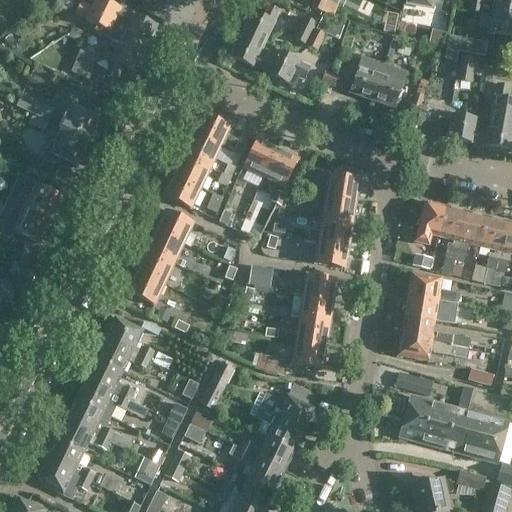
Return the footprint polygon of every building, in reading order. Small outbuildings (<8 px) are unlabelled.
[(67,0),(54,0),(64,13),(72,6),(67,0)] [(117,8),(101,0),(95,0),(91,9),(80,3),(75,14),(86,20),(85,21),(106,31),(117,8)] [(323,0),(312,0),(309,8),(321,13),(326,1),(323,0)] [(430,8),(431,0),(408,0),(408,4),(430,8)] [(452,0),(451,0),(450,8),(458,9),(460,1),(452,0)] [(480,15),(483,1),(474,0),(468,0),(467,12),(480,15)] [(511,20),(511,2),(496,0),(493,0),(491,17),(511,20)] [(263,45),(274,23),(273,22),(278,11),(268,6),(262,17),(251,12),(240,34),(263,45)] [(145,49),(156,26),(132,15),(132,17),(119,11),(120,9),(117,8),(106,31),(145,49)] [(488,34),(511,38),(511,20),(491,17),(480,15),(477,29),(488,31),(488,34)] [(303,17),(298,28),(310,35),(313,29),(316,25),(316,24),(303,17)] [(298,28),(292,39),(305,46),(310,35),(298,28)] [(310,35),(305,46),(317,52),(325,35),(313,29),(310,35)] [(106,31),(103,37),(112,41),(110,47),(116,50),(110,61),(112,62),(107,73),(117,78),(123,67),(134,72),(145,49),(106,31)] [(240,34),(229,57),(251,67),(252,66),(265,72),(270,61),(258,56),(263,45),(240,34)] [(486,44),(449,37),(447,50),(484,57),(486,44)] [(81,49),(77,60),(94,68),(99,57),(81,49)] [(270,61),(265,72),(264,74),(287,85),(292,73),(304,79),(309,68),(297,63),(298,62),(275,51),(270,61)] [(472,72),(474,60),(459,57),(457,69),(472,72)] [(371,101),(383,66),(361,58),(349,93),(371,101)] [(330,75),(326,86),(333,88),(337,77),(341,64),(335,62),(330,75)] [(406,74),(383,66),(371,101),(393,109),(406,74)] [(470,84),(472,72),(457,69),(455,82),(470,84)] [(326,86),(330,75),(324,72),(320,84),(326,86)] [(419,84),(415,95),(422,97),(423,97),(426,86),(419,84)] [(495,97),(494,97),(489,122),(511,125),(511,100),(506,99),(509,87),(497,85),(495,97)] [(21,95),(15,106),(48,122),(53,110),(21,95)] [(415,95),(413,103),(419,105),(422,97),(415,95)] [(415,117),(419,105),(413,103),(409,114),(415,117)] [(421,119),(425,107),(419,105),(415,117),(421,119)] [(69,115),(68,114),(61,129),(88,142),(95,127),(94,127),(98,118),(73,106),(69,115)] [(447,139),(471,144),(472,142),(474,131),(476,120),(451,115),(451,116),(439,114),(437,125),(449,127),(447,139)] [(229,128),(202,115),(192,135),(220,148),(229,128)] [(31,118),(28,125),(43,132),(46,125),(31,118)] [(485,146),(510,151),(511,137),(511,125),(489,122),(487,133),(474,131),(472,142),(485,145),(485,146)] [(79,157),(81,157),(88,142),(61,129),(53,144),(55,145),(50,154),(75,166),(79,157)] [(192,135),(183,155),(210,168),(220,148),(192,135)] [(256,140),(243,168),(263,177),(276,150),(256,140)] [(238,142),(232,154),(240,158),(245,146),(238,142)] [(264,178),(259,189),(275,196),(271,203),(281,207),(286,196),(277,192),(280,185),(284,187),(297,160),(276,150),(263,177),(264,178)] [(232,154),(223,175),(231,178),(240,158),(232,154)] [(210,168),(183,155),(173,176),(200,189),(210,168)] [(221,174),(217,184),(226,188),(231,178),(223,175),(221,174)] [(359,180),(329,175),(325,198),(355,202),(359,180)] [(163,196),(190,209),(200,189),(173,176),(163,196)] [(20,177),(8,202),(22,209),(23,207),(50,221),(61,197),(34,184),(20,177)] [(237,181),(232,192),(240,196),(245,185),(237,181)] [(297,190),(309,192),(310,184),(298,182),(297,190)] [(206,210),(216,214),(223,200),(213,195),(206,210)] [(291,195),(290,203),(301,204),(302,197),(291,195)] [(325,198),(322,220),(351,225),(355,202),(325,198)] [(5,206),(0,217),(0,234),(9,239),(12,231),(38,244),(50,221),(23,207),(22,209),(8,202),(5,206)] [(445,208),(424,203),(414,243),(428,246),(430,236),(437,238),(445,208)] [(437,238),(452,241),(452,244),(447,243),(444,258),(453,260),(465,213),(445,208),(437,238)] [(183,244),(193,224),(165,211),(156,231),(183,244)] [(231,215),(223,211),(218,223),(226,226),(231,215)] [(463,263),(468,245),(479,248),(486,218),(465,213),(453,260),(463,263)] [(486,218),(479,248),(494,251),(493,254),(489,253),(485,268),(487,268),(483,283),(483,284),(491,286),(493,278),(495,270),(506,223),(486,218)] [(351,225),(322,220),(318,243),(348,247),(351,225)] [(505,254),(511,255),(511,224),(506,223),(495,270),(505,273),(508,258),(504,256),(505,254)] [(272,232),(283,234),(285,226),(273,224),(272,232)] [(173,265),(183,244),(156,231),(146,252),(173,265)] [(269,236),(266,248),(269,249),(274,251),(277,238),(269,236)] [(314,265),(344,270),(348,247),(318,243),(314,265)] [(227,248),(222,260),(230,263),(235,251),(227,248)] [(163,285),(173,265),(146,252),(136,272),(163,285)] [(418,260),(416,268),(428,270),(430,263),(418,260)] [(228,267),(224,279),(232,282),(236,270),(228,267)] [(251,267),(249,285),(255,286),(264,287),(266,270),(251,267)] [(136,272),(126,293),(154,306),(163,285),(136,272)] [(439,291),(440,280),(411,275),(407,297),(460,306),(462,295),(439,291)] [(336,281),(306,276),(302,298),(332,303),(336,281)] [(493,278),(491,286),(498,288),(500,279),(493,278)] [(0,307),(1,305),(7,308),(17,288),(0,279),(0,307)] [(250,302),(253,290),(245,288),(242,300),(250,302)] [(225,300),(218,296),(213,307),(220,310),(225,300)] [(407,297),(404,318),(434,323),(436,308),(440,308),(439,314),(458,317),(460,306),(407,297)] [(302,298),(299,321),(328,325),(332,303),(302,298)] [(159,311),(156,318),(167,323),(170,316),(159,311)] [(104,340),(139,357),(143,347),(136,344),(142,332),(114,318),(104,340)] [(404,318),(400,339),(451,347),(453,337),(436,334),(435,339),(431,338),(434,323),(404,318)] [(177,321),(173,328),(185,333),(188,326),(177,321)] [(325,348),(328,325),(299,321),(295,343),(325,348)] [(144,323),(141,330),(157,337),(160,331),(144,323)] [(265,337),(276,339),(277,331),(266,329),(265,337)] [(228,332),(223,346),(230,348),(232,343),(244,345),(245,343),(246,344),(247,335),(228,332)] [(400,339),(397,356),(414,358),(413,361),(427,363),(429,355),(429,352),(433,352),(433,354),(449,357),(451,347),(400,339)] [(104,340),(94,360),(122,373),(127,362),(134,366),(139,357),(104,340)] [(321,370),(325,348),(295,343),(291,365),(321,370)] [(143,347),(139,357),(149,361),(154,352),(143,347)] [(455,348),(454,358),(466,360),(467,350),(455,348)] [(255,367),(255,368),(284,377),(288,363),(259,355),(255,367)] [(145,371),(149,361),(139,357),(134,366),(145,371)] [(84,380),(119,397),(124,388),(116,385),(122,373),(94,360),(84,380)] [(220,364),(209,385),(223,392),(233,371),(223,366),(220,364)] [(470,369),(467,381),(490,387),(493,376),(470,369)] [(84,380),(74,401),(102,414),(109,418),(115,406),(119,397),(84,380)] [(223,392),(209,385),(199,406),(212,412),(223,392)] [(259,393),(252,407),(259,410),(303,431),(307,423),(311,422),(314,417),(312,413),(314,410),(310,408),(315,397),(292,386),(287,397),(286,396),(282,405),(265,396),(259,393)] [(124,388),(119,397),(129,402),(134,393),(124,388)] [(466,413),(468,413),(505,423),(510,403),(472,391),(466,413)] [(125,411),(129,402),(119,397),(115,406),(125,411)] [(468,413),(466,413),(458,411),(410,398),(405,417),(434,425),(435,421),(452,426),(452,423),(464,426),(468,413)] [(74,401),(64,422),(99,439),(104,430),(101,428),(99,431),(95,429),(96,426),(102,414),(74,401)] [(135,405),(131,414),(143,420),(148,411),(135,405)] [(252,407),(248,416),(254,419),(261,422),(255,433),(266,438),(294,452),(303,431),(259,410),(252,407)] [(452,440),(459,442),(456,454),(496,464),(507,424),(505,423),(468,413),(464,426),(452,423),(452,426),(449,437),(452,438),(452,440)] [(435,421),(434,425),(405,417),(399,439),(456,454),(459,442),(452,440),(452,438),(449,437),(452,426),(435,421)] [(64,422),(54,442),(82,455),(87,444),(92,446),(93,446),(95,447),(99,439),(64,422)] [(206,435),(189,427),(184,437),(202,446),(206,435)] [(104,430),(99,439),(109,444),(125,452),(130,441),(121,436),(120,437),(104,429),(104,430)] [(266,438),(260,450),(243,441),(239,451),(284,472),(294,452),(266,438)] [(109,444),(99,439),(95,447),(95,448),(105,453),(109,444)] [(80,478),(85,469),(77,465),(82,455),(54,442),(45,462),(80,478)] [(170,468),(184,475),(192,458),(178,451),(170,468)] [(239,451),(235,459),(252,467),(247,478),(274,492),(284,472),(239,451)] [(73,484),(76,486),(80,478),(45,462),(35,482),(62,496),(68,484),(72,486),(73,484)] [(511,466),(502,464),(496,485),(511,489),(511,466)] [(184,475),(170,468),(165,477),(179,484),(184,475)] [(90,483),(95,474),(85,469),(80,478),(90,483)] [(459,471),(455,485),(458,485),(474,490),(481,492),(481,491),(487,492),(481,511),(504,511),(511,490),(484,482),(485,479),(459,471)] [(98,477),(93,485),(111,494),(112,493),(115,494),(120,485),(104,478),(101,476),(98,477)] [(80,478),(76,486),(75,487),(86,492),(90,483),(80,478)] [(224,482),(219,491),(262,511),(264,511),(274,492),(247,478),(239,494),(235,492),(237,488),(224,482)] [(448,511),(444,494),(451,492),(449,482),(442,483),(441,481),(411,488),(417,511),(448,511)] [(262,511),(219,491),(216,499),(224,503),(220,511),(262,511)] [(158,493),(151,506),(161,511),(167,498),(158,493)] [(46,511),(44,511),(42,508),(36,505),(32,505),(18,498),(16,502),(13,505),(9,511),(46,511)] [(138,511),(140,508),(126,501),(121,511),(138,511)]
